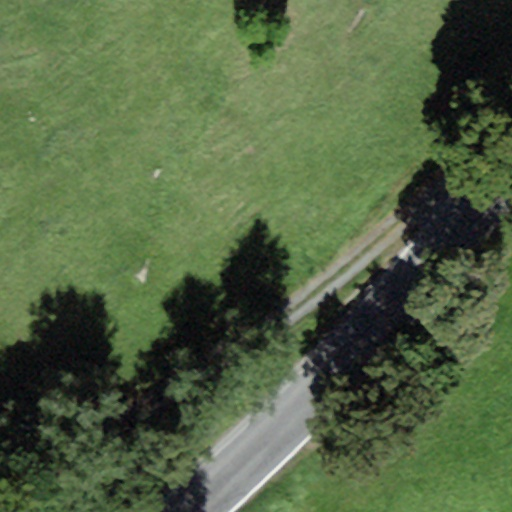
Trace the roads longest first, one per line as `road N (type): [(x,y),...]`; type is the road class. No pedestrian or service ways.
road 1 (track): [(17,511),(251,341),(426,198),(475,219)]
road 2 (tertiary): [(187,511),(361,356),(511,176)]
